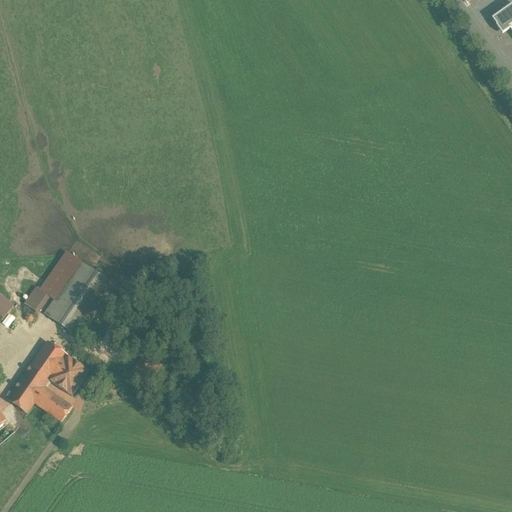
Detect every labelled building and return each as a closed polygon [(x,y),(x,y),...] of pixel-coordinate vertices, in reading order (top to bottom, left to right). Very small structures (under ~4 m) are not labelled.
[(508,28),(511,25),(511,4),(492,19),(496,26),(502,35),(510,30),(508,28)] [(55,301),(81,264),(66,253),(41,290),(37,287),(25,304),(40,314),(51,298),(55,301)] [(116,288),(81,264),(55,301),(45,315),(80,339),(116,288)] [(0,324),(14,306),(0,295),(0,324)] [(48,344),(8,401),(28,414),(35,404),(62,424),(73,408),(47,390),(52,383),(51,382),(68,358),(48,344)] [(189,366),(162,354),(153,373),(166,378),(164,383),(179,390),(189,366)] [(68,358),(51,382),(52,383),(72,397),(89,373),(68,358)]
